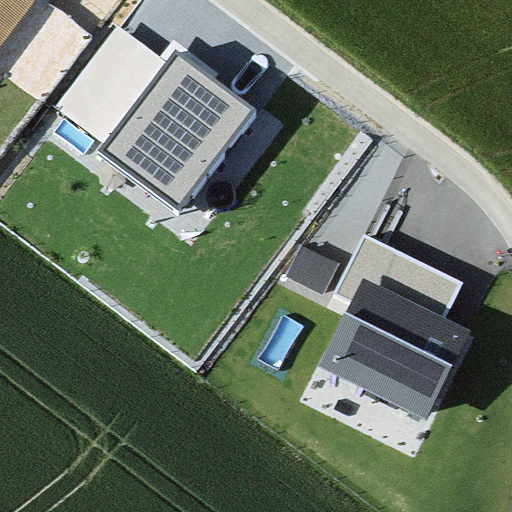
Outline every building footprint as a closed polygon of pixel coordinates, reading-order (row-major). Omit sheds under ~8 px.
[(0,0),(0,38),(29,0),(0,0)] [(107,145),(168,65),(116,27),(56,106),(107,145)] [(101,153),(176,210),(253,111),(177,53),(168,65),(107,145),(101,153)] [(355,298),(322,365),(425,415),(464,334),(442,324),(461,284),(365,238),(339,291),(355,298)] [(323,292),(337,263),(303,246),(289,275),(323,292)]
